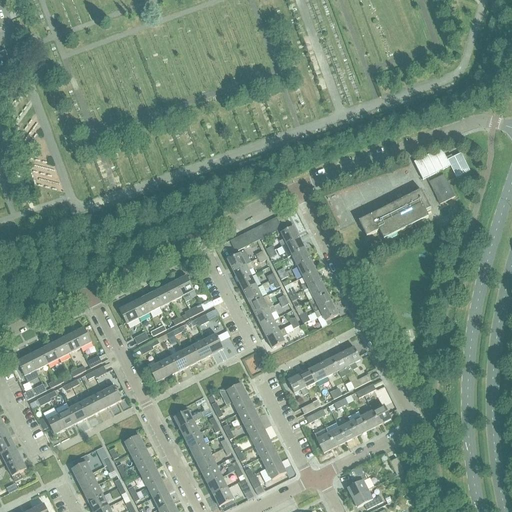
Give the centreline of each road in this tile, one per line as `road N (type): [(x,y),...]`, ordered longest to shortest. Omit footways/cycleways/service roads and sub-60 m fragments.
road 1 (residential): [(319,476),(401,437),(410,417),(297,191)]
road 2 (secondary): [(511,184),(472,329),(466,383),(477,511)]
road 3 (secondary): [(502,511),(489,385),(511,260)]
road 4 (residential): [(198,511),(91,297)]
road 5 (residential): [(297,191),(480,120),(511,128)]
road 6 (residential): [(91,297),(200,241)]
